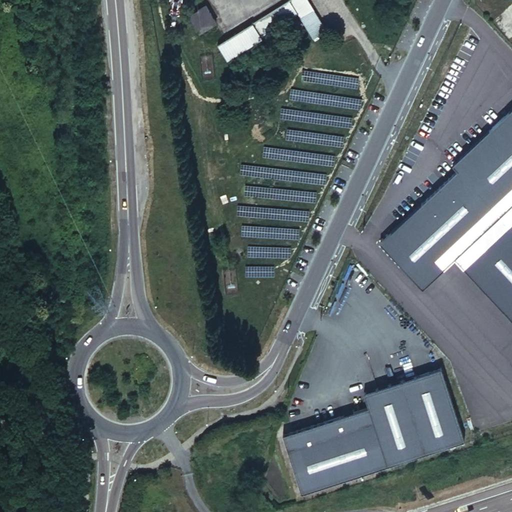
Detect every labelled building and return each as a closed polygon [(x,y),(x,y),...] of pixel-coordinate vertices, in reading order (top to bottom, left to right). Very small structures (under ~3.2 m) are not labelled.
[(308,0),(289,0),(283,4),(290,17),(294,23),(302,18),(314,37),(326,30),(308,0)] [(219,21),(208,3),(191,12),(202,31),(219,21)] [(262,34),(290,17),(283,4),(254,21),(262,34)] [(262,34),(254,21),(220,42),(229,58),(264,37),(262,34)] [(511,106),(453,162),(459,168),(501,213),(511,202),(511,106)] [(501,213),(459,168),(381,241),(422,287),(455,256),(501,213)] [(511,202),(455,256),(511,317),(511,202)] [(444,371),(364,392),(369,410),(284,432),(300,491),(464,448),(444,371)]
